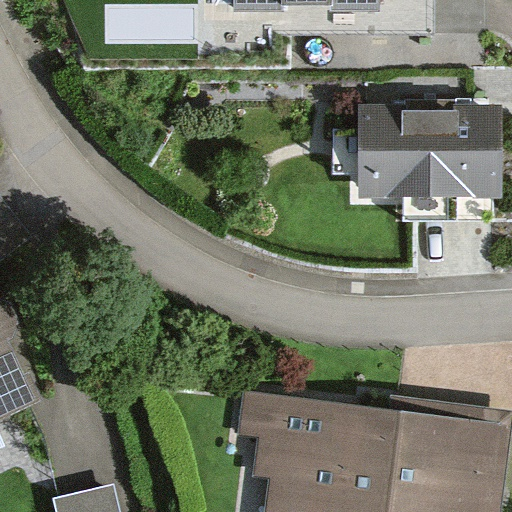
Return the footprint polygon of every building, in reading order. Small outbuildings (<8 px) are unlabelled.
[(511,101),(367,104),(369,195),(511,192),(511,101)] [(0,255),(30,232),(0,193),(0,255)] [(0,327),(0,419),(35,403),(0,327)] [(509,511),(511,491),(511,424),(251,394),(245,445),(284,449),(276,511),(509,511)] [(118,511),(110,482),(62,495),(66,511),(118,511)]
